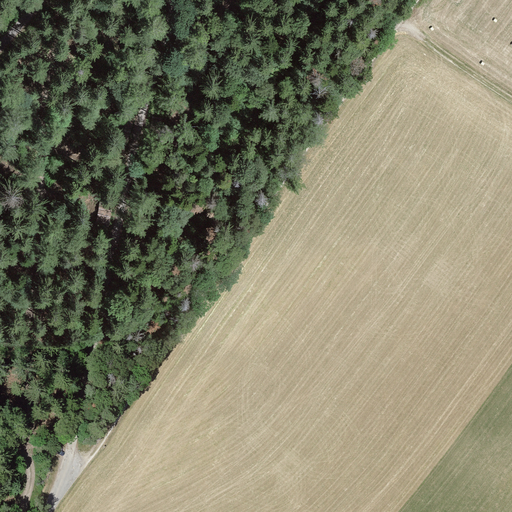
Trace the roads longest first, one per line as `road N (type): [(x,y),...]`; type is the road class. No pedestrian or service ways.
road 1 (track): [(420,0),(68,471)]
road 2 (track): [(171,0),(68,471),(48,511)]
road 3 (track): [(30,467),(55,248),(68,0)]
road 4 (track): [(511,98),(404,25)]
